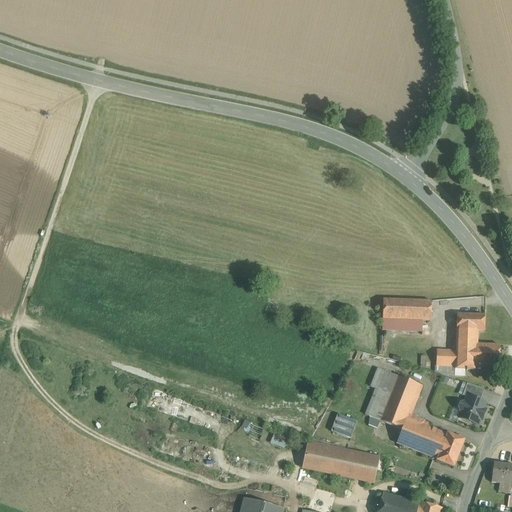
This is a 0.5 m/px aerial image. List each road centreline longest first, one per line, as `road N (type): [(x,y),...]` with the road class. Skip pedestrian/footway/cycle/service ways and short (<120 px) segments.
road 1 (tertiary): [(0,50),(127,88),(313,128),(404,176)]
road 2 (residential): [(447,0),(462,59),(455,101),(404,176)]
road 3 (tertiary): [(404,176),(459,229),(511,305)]
road 4 (tertiary): [(511,384),(464,511)]
